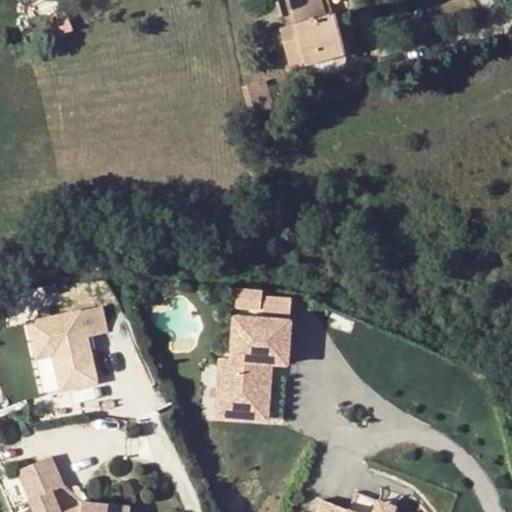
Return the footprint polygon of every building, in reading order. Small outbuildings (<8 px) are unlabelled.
[(341,44),(334,21),(332,14),(325,16),(319,0),(288,0),(295,25),(277,30),(289,70),(344,54),(341,44)] [(319,0),(325,16),(332,14),(328,0),(319,0)] [(71,29),(70,22),(62,9),(46,18),(50,26),(55,37),(71,29)] [(334,21),(341,44),(352,41),(346,18),(334,21)] [(249,85),(257,113),(268,110),(260,82),(249,85)] [(92,334),(111,331),(106,304),(27,317),(40,392),(100,382),(92,334)] [(285,321),(230,318),(228,360),(217,359),(214,409),(256,411),(259,362),(283,364),(285,321)] [(266,363),(259,362),(256,411),(214,409),(213,416),(262,419),(266,363)] [(126,511),(127,503),(82,498),(72,511),(60,511),(61,511),(54,497),(62,484),(49,452),(15,467),(33,511),(126,511)] [(72,511),(82,498),(72,491),(61,511),(60,511),(72,511)] [(382,498),(379,510),(385,511),(396,511),(399,505),(382,498)] [(385,511),(379,510),(377,511),(355,511),(323,500),(318,511),(385,511)]
